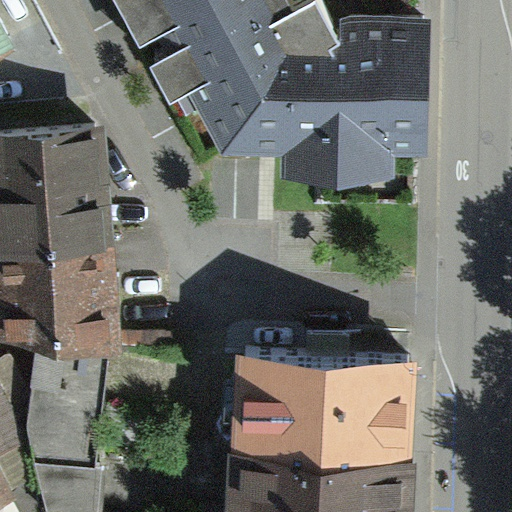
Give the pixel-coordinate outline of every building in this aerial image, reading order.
[(114,0),(140,48),(164,36),(173,54),(149,68),(169,104),(189,92),(223,156),(285,155),(285,179),(396,183),(396,157),(428,158),(433,17),(331,16),(323,8),(318,0),(315,0),(296,10),(291,0),(114,0)] [(0,23),(0,57),(14,50),(0,23)] [(0,254),(112,247),(109,191),(105,128),(0,134),(0,254)] [(117,308),(112,247),(0,254),(0,349),(12,350),(36,352),(110,360),(122,358),(117,308)] [(0,357),(0,506),(17,498),(0,462),(0,458),(29,441),(26,429),(36,352),(12,350),(0,357)] [(29,441),(34,466),(94,468),(110,360),(36,352),(26,429),(29,441)] [(237,353),(230,447),(412,460),(419,366),(237,353)] [(416,511),(420,460),(412,460),(230,447),(225,511),(416,511)] [(98,511),(103,468),(94,468),(34,466),(47,511),(98,511)]
